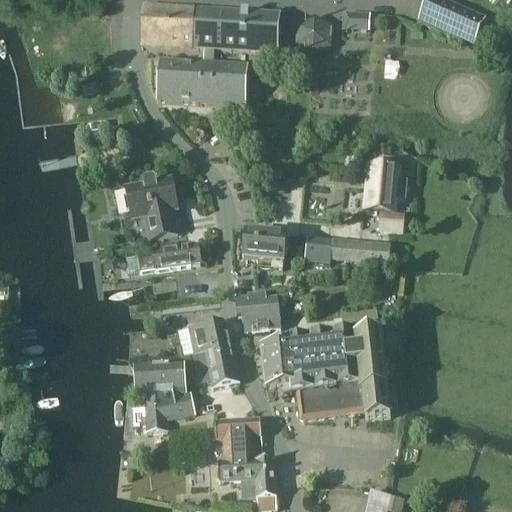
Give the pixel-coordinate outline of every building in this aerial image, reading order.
[(429,0),(425,9),(419,23),(477,48),(482,36),(488,23),(436,0),(429,0)] [(205,51),(214,52),(277,55),(278,40),(279,16),(146,8),(144,48),(205,51)] [(370,28),(371,18),(343,16),(343,26),(342,32),(353,33),(354,27),(370,28)] [(314,19),(296,29),(296,41),(296,50),(314,60),(332,49),(331,29),(314,19)] [(213,66),(214,52),(205,51),(204,65),(161,63),(159,103),(246,108),(248,68),(213,66)] [(395,214),(396,214),(398,201),(407,202),(409,183),(400,182),(401,171),(400,171),(401,161),(381,159),(380,168),(370,167),(366,210),(386,212),(385,218),(384,218),(383,232),(404,234),(406,220),(395,218),(395,214)] [(172,214),(177,213),(170,181),(158,184),(152,180),(145,181),(141,187),(126,190),(133,222),(146,220),(151,243),(177,238),(172,214)] [(244,262),(283,266),(286,239),(254,235),(247,234),(244,262)] [(334,242),(308,239),(308,241),(305,264),(331,267),(331,262),(334,242)] [(148,254),(152,249),(151,244),(146,240),(139,242),(135,247),(136,252),(141,255),(148,254)] [(391,249),(362,246),(334,242),(331,262),(360,265),(389,268),(391,249)] [(192,269),(191,268),(200,266),(198,251),(188,252),(188,251),(152,256),(152,258),(137,260),(139,276),(155,273),(155,275),(192,269)] [(242,320),(244,335),(280,331),(279,317),(305,315),(303,298),(266,302),(265,298),(235,301),(237,320),(242,320)] [(379,310),(341,316),(343,331),(382,327),(379,310)] [(184,361),(194,359),(204,357),(232,350),(229,334),(225,334),(223,325),(189,332),(178,335),(184,361)] [(401,345),(399,331),(384,332),(386,346),(401,345)] [(261,350),(265,389),(295,386),(299,421),(301,423),(363,416),(364,423),(389,420),(381,338),(261,350)] [(211,392),(239,386),(232,350),(204,357),(211,392)] [(186,400),(185,370),(140,373),(141,400),(146,400),(148,437),(168,436),(167,423),(174,422),(174,424),(195,419),(191,399),(186,400)] [(276,501),(274,462),(254,463),(253,453),(262,453),(260,422),(215,424),(216,443),(223,442),(224,465),(217,465),(218,486),(255,483),(256,502),(257,502),(257,511),(275,511),(275,501),(276,501)] [(366,511),(388,511),(391,499),(371,494),(367,509),(366,511)] [(391,499),(388,511),(402,511),(405,502),(391,499)]
